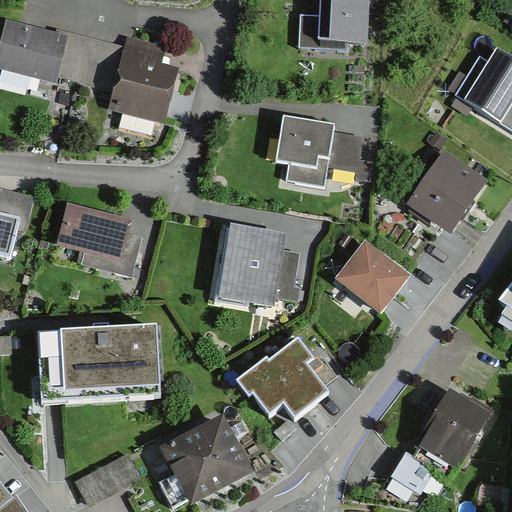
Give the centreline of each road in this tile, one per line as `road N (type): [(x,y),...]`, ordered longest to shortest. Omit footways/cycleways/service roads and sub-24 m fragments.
road 1 (residential): [(237,0),(193,165),(174,183),(0,168)]
road 2 (tertiary): [(312,500),(338,449),(511,232)]
